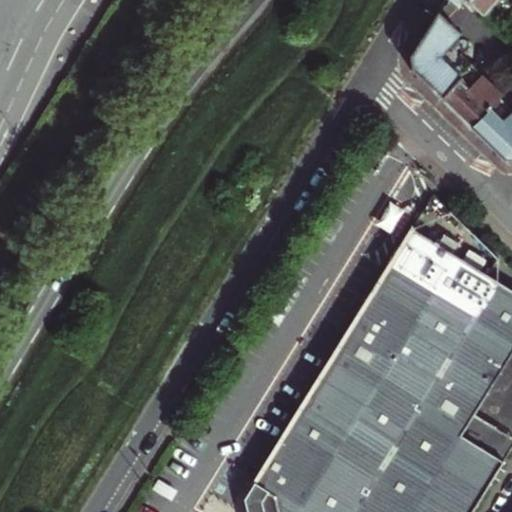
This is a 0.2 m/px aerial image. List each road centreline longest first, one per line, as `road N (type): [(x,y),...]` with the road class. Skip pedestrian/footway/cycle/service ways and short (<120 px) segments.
road 1 (residential): [(97,511),(369,72)]
road 2 (primary): [(232,0),(136,133),(0,359)]
road 3 (residential): [(369,72),(503,207)]
